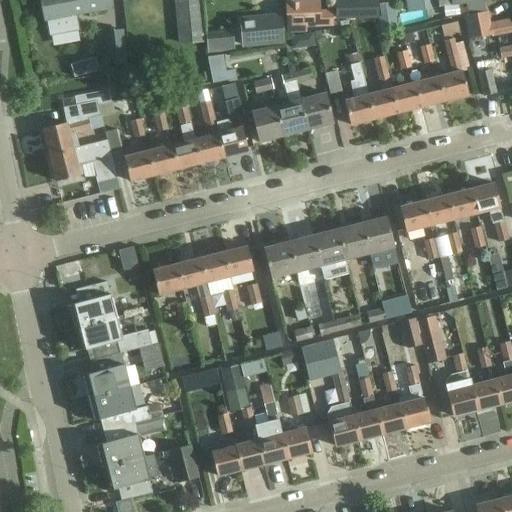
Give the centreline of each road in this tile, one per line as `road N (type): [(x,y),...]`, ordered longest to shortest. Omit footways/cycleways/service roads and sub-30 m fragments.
road 1 (residential): [(17,257),(511,129)]
road 2 (residential): [(259,511),(511,448)]
road 3 (residential): [(71,511),(17,257)]
